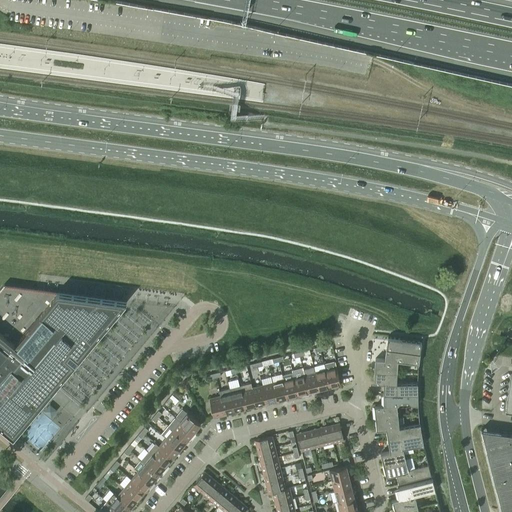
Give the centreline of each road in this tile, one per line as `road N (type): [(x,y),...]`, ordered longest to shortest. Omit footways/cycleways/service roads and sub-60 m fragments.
road 1 (primary): [(510,202),(375,162),(0,109)]
road 2 (primary): [(0,136),(315,179),(498,222)]
road 3 (tertiary): [(498,222),(458,320),(444,390),(464,511)]
road 4 (tertiary): [(485,511),(464,395),(511,238)]
road 5 (motorway): [(242,0),(511,53)]
road 6 (residential): [(157,511),(222,439),(350,411)]
